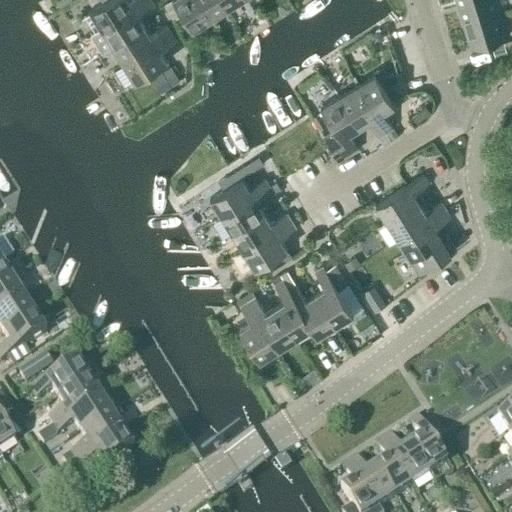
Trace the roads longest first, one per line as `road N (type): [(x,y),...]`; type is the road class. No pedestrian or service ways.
road 1 (unclassified): [(165,511),(475,288)]
road 2 (unclassified): [(306,205),(456,116)]
road 3 (unclassified): [(483,126),(476,190),(503,272)]
road 4 (unclassified): [(456,116),(415,0)]
